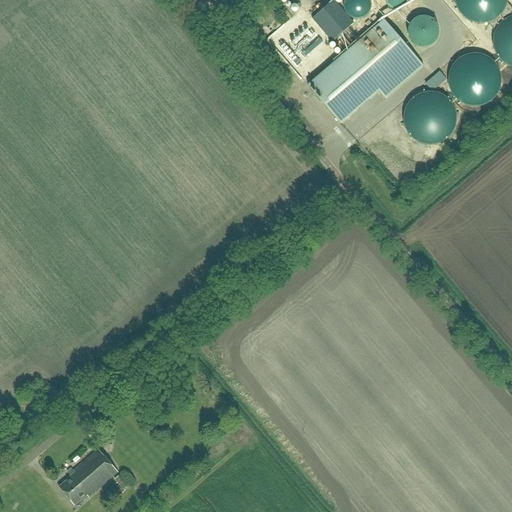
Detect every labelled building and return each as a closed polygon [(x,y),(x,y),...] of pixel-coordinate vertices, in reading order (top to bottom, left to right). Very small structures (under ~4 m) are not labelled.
[(384,20),(308,86),(341,124),(378,92),(385,99),(423,66),(384,20)] [(319,39),(305,52),(308,55),(322,43),(319,39)] [(300,62),(283,43),(280,46),(297,65),(300,62)] [(73,471),(74,472),(93,494),(118,473),(98,450),(73,471)] [(89,498),(93,494),(74,472),(69,476),(70,477),(59,487),(74,505),(86,495),(89,498)] [(121,475),(114,480),(119,485),(116,488),(121,494),(124,492),(123,490),(129,485),(121,475)]
